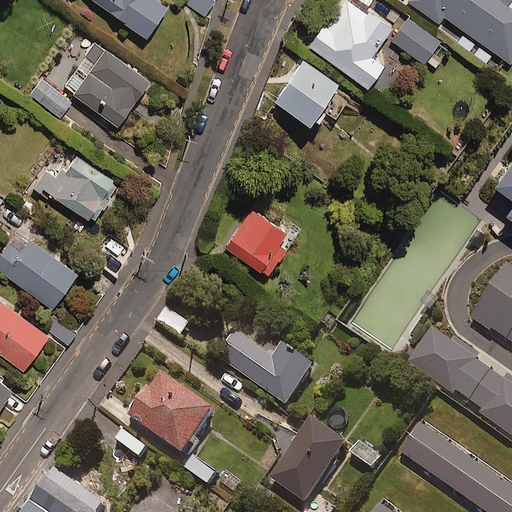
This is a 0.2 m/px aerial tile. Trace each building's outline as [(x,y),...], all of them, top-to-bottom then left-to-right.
[(167,0),(96,0),(146,33),(167,0)] [(213,0),(180,0),(181,0),(204,15),(213,0)] [(365,9),(352,0),(337,0),(309,41),(366,81),(382,59),(371,51),(391,22),(367,5),(365,9)] [(511,0),(408,0),(438,20),(443,13),(509,59),(511,55),(511,0)] [(439,37),(407,14),(391,37),(423,60),(439,37)] [(148,76),(81,31),(48,81),(42,77),(30,95),(60,115),(75,92),(118,121),(148,76)] [(336,80),(302,56),(274,95),(309,119),(336,80)] [(511,135),(511,138),(511,149),(480,195),(508,214),(511,208),(511,135)] [(117,179),(59,144),(36,183),(93,218),(117,179)] [(286,226),(252,204),(226,245),(267,272),(285,245),(277,239),(286,226)] [(24,243),(13,236),(0,253),(0,268),(45,300),(70,265),(29,236),(24,243)] [(511,279),(484,319),(511,338),(511,279)] [(47,330),(0,297),(0,351),(22,367),(47,330)] [(190,323),(168,308),(159,321),(181,336),(190,323)] [(76,330),(58,318),(50,331),(67,343),(76,330)] [(471,400),(492,370),(433,328),(409,361),(453,392),(456,389),(471,400)] [(274,359),(236,333),(219,358),(287,405),(315,365),(285,344),(274,359)] [(511,436),(511,380),(510,380),(508,382),(492,370),(471,400),(490,413),(486,418),(511,436)] [(217,410),(163,371),(131,414),(186,454),(217,410)] [(0,400),(11,385),(0,377),(0,400)] [(348,442),(313,417),(271,477),(306,501),(348,442)] [(511,511),(511,481),(424,420),(403,450),(493,511),(511,511)] [(382,456),(360,441),(351,453),(373,468),(382,456)] [(218,471),(195,455),(186,468),(209,484),(218,471)] [(99,511),(106,502),(55,467),(23,511),(99,511)]
